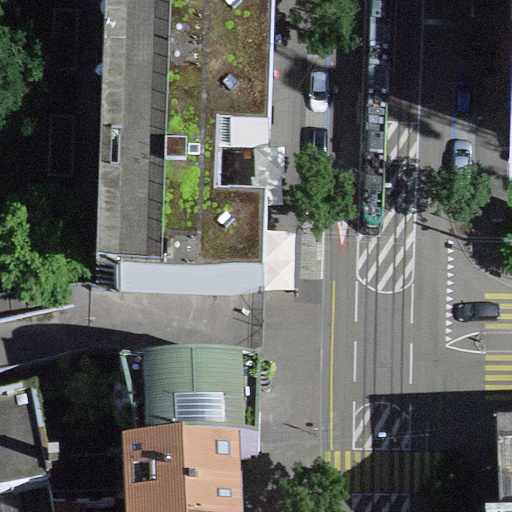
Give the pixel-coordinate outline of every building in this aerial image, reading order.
[(124,0),(122,71),(272,76),(274,5),(273,5),(274,1),(247,0),(124,0)] [(264,292),(267,222),(266,222),(266,218),(216,216),(218,150),(268,152),(268,148),(269,148),(272,76),(122,71),(114,289),(114,291),(262,296),(263,296),(263,291),(264,292)] [(0,369),(88,351),(260,357),(261,317),(262,296),(114,291),(114,289),(96,289),(91,288),(90,288),(0,296),(0,369)] [(259,435),(261,394),(261,374),(120,379),(138,464),(233,461),(258,459),(259,435)] [(0,497),(52,487),(34,398),(0,405),(0,497)] [(496,438),(498,511),(511,511),(511,442),(502,443),(501,438),(496,438)] [(130,511),(234,511),(234,475),(233,461),(138,464),(129,464),(130,511)]
